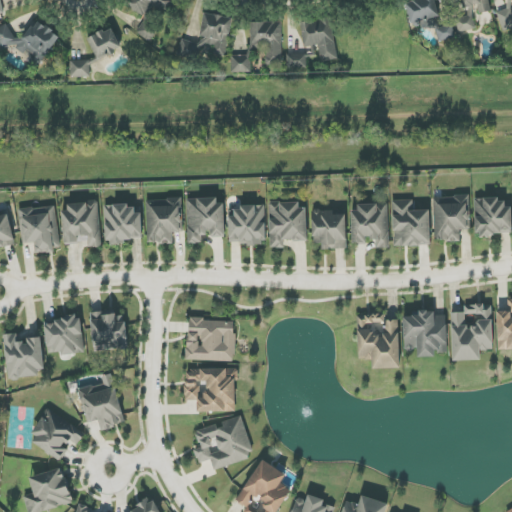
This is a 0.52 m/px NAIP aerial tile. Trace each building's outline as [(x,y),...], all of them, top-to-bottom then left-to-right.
[(126,0),(124,5),(147,17),(154,6),(169,14),(176,0),(126,0)] [(436,27),(438,42),(455,39),(453,24),(438,27),(436,17),(438,17),(435,0),(405,0),(410,23),(419,21),(421,30),(436,27)] [(461,0),(463,8),(477,5),(479,14),(491,12),(488,0),(461,0)] [(511,0),(506,0),(507,10),(500,10),(500,29),(511,29),(511,0)] [(456,19),(458,32),(475,30),(472,7),(467,8),(468,17),(456,19)] [(233,18),(205,13),(200,43),(181,40),(178,56),(199,59),(202,43),(214,45),(212,54),(224,56),(227,34),(230,34),(233,18)] [(336,60),(331,19),(301,23),(304,47),(319,45),(321,61),(336,60)] [(59,46),(46,21),(14,37),(7,24),(0,27),(0,46),(2,50),(18,42),(28,62),(59,46)] [(149,43),(158,31),(145,21),(136,32),(149,43)] [(283,22),(251,22),(251,49),(267,49),(266,64),(282,64),(283,22)] [(88,38),(98,60),(122,50),(113,28),(88,38)] [(287,54),(287,69),(310,68),(310,54),(287,54)] [(252,72),(251,55),(232,56),(232,73),(252,72)] [(70,61),(71,77),(90,77),(90,60),(70,61)] [(471,230),(470,196),(434,197),(435,241),(460,241),(460,230),(471,230)] [(224,204),(217,204),(217,198),(187,199),(188,244),(202,244),(202,235),(210,235),(210,238),(225,237),(224,204)] [(511,235),(511,201),(499,202),(499,198),(475,198),(476,235),(511,235)] [(183,232),(182,199),(146,200),(148,244),(173,243),(173,233),(183,232)] [(413,200),(392,200),(394,246),(430,246),(430,210),(414,211),(413,200)] [(64,244),(88,243),(88,248),(101,247),(99,203),(62,205),(64,244)] [(307,241),(306,204),(269,204),(270,248),(285,248),(285,241),(307,241)] [(142,241),(141,205),(105,206),(106,243),(142,241)] [(390,248),(388,205),(351,206),(353,245),(367,244),(367,240),(376,240),(376,249),(390,248)] [(20,210),(24,244),(35,243),(36,253),(61,250),(56,206),(20,210)] [(230,245),(266,244),(265,207),(234,207),(234,217),(229,217),(230,245)] [(347,249),(346,211),(312,212),(313,244),(322,243),(322,250),(347,249)] [(0,248),(16,245),(8,212),(0,214),(0,248)] [(497,312),(498,351),(511,350),(511,300),(508,300),(508,311),(497,312)] [(451,312),(453,361),(481,360),(480,351),(493,350),(492,304),(465,306),(465,312),(451,312)] [(127,322),(117,322),(117,311),(91,312),(93,351),(128,349),(127,322)] [(447,315),(434,316),(434,311),(419,311),(419,316),(403,316),(405,350),(418,350),(418,358),(435,357),(435,353),(448,352),(447,315)] [(85,353),(80,317),(44,322),(48,354),(61,352),(61,356),(85,353)] [(234,362),(235,321),(189,319),(187,360),(234,362)] [(41,337),(27,339),(27,342),(18,343),(17,334),(4,335),(9,378),(45,374),(41,337)] [(237,411),(236,369),(185,370),(186,400),(198,400),(198,412),(237,411)] [(126,423),(111,374),(101,377),(103,382),(79,389),(89,424),(98,421),(101,431),(126,423)] [(29,441),(61,461),(68,450),(65,448),(70,440),(78,445),(86,433),(49,410),(29,441)] [(255,457),(242,417),(195,431),(201,448),(194,450),(199,464),(211,460),(214,469),(255,457)] [(243,511),(277,511),(291,489),(281,483),(286,474),(262,460),(235,507),(243,511)] [(28,511),(42,511),(73,504),(63,468),(29,477),(34,494),(24,496),(28,511)] [(292,511),(333,511),(335,508),(324,504),(325,500),(308,495),(306,502),(296,499),(292,511)] [(385,511),(388,504),(362,496),(359,505),(346,501),(342,511),(385,511)] [(159,511),(154,500),(131,511),(159,511)]
